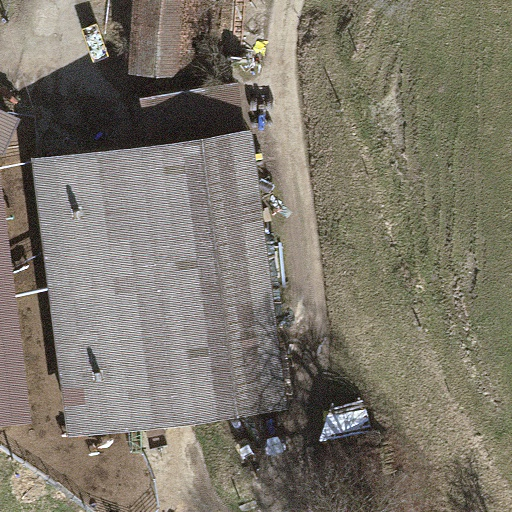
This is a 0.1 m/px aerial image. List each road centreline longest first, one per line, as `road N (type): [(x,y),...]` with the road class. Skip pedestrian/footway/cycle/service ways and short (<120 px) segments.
road 1 (track): [(291,0),(282,109),(314,378),(293,465),(298,511)]
road 2 (track): [(0,116),(48,41),(55,0)]
